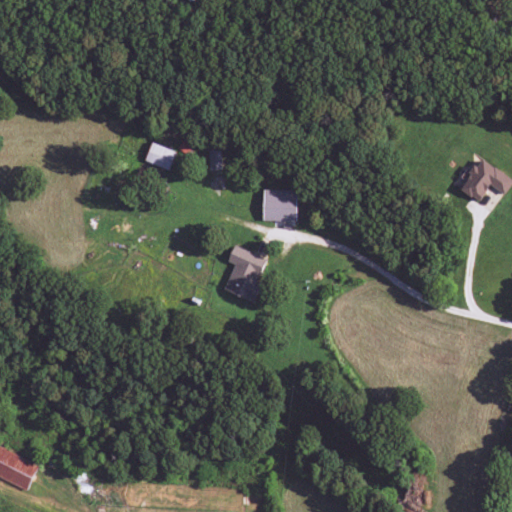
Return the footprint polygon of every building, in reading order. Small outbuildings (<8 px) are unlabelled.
[(176,152),(152,143),(145,161),(169,170),(176,152)] [(511,183),(511,179),(481,158),(459,189),(478,202),(490,186),(504,195),(511,183)] [(263,221),(296,222),(297,190),(263,190),(263,221)] [(253,302),(261,283),(257,282),(266,259),(234,246),(227,262),(234,264),(223,290),(253,302)] [(40,461),(0,442),(0,472),(28,486),(40,461)]
